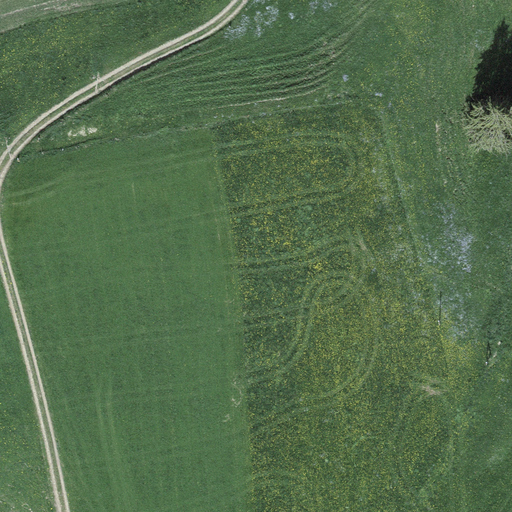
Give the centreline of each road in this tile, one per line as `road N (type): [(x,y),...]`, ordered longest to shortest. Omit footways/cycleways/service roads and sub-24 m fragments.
road 1 (track): [(0,172),(41,122),(212,27),(241,0)]
road 2 (track): [(65,511),(0,240)]
